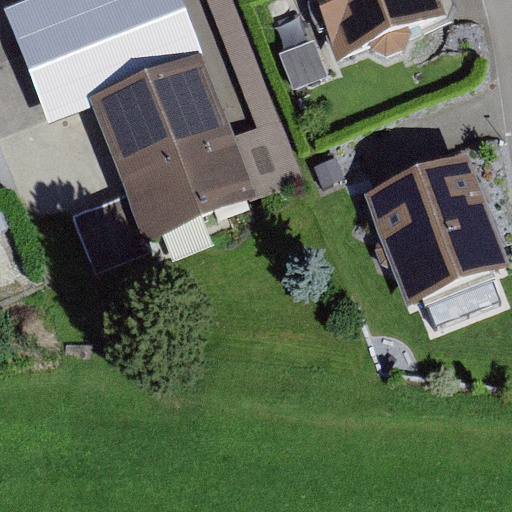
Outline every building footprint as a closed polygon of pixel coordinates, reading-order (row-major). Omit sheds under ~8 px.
[(233,151),(205,80),(208,79),(176,0),(77,0),(6,28),(51,141),(94,124),(126,203),(74,224),(96,279),(258,215),(254,204),(233,151)] [(284,130),(231,0),(202,0),(260,140),(284,130)] [(308,0),(341,82),(448,40),(432,0),(308,0)] [(330,90),(315,53),(281,66),(295,104),(330,90)] [(260,140),(233,151),(254,204),(306,182),(284,130),(260,140)] [(338,167),(315,177),(324,198),(347,188),(338,167)] [(511,289),(511,285),(469,179),(370,218),(414,328),(511,289)]
